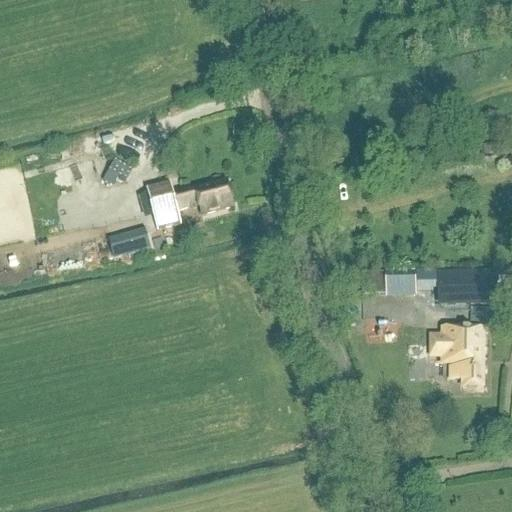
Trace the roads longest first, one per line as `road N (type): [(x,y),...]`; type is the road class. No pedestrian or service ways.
road 1 (tertiary): [(385,490),(310,289),(253,7)]
road 2 (track): [(285,172),(393,143),(511,87)]
road 3 (residential): [(385,490),(501,467),(511,364)]
road 4 (track): [(296,226),(483,179)]
